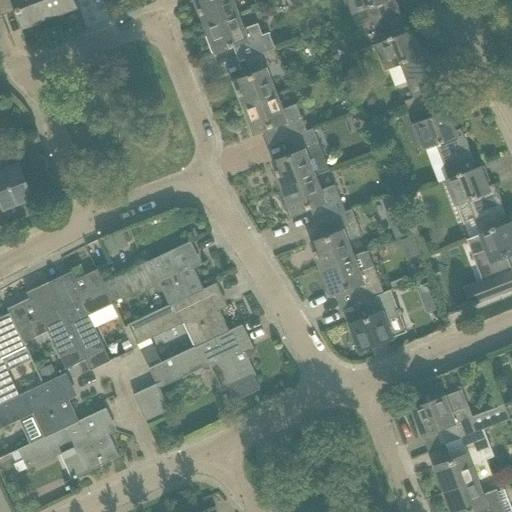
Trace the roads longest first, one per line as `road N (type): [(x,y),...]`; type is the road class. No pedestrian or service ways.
road 1 (residential): [(212,170),(156,18),(22,76)]
road 2 (residential): [(334,392),(212,170)]
road 3 (residential): [(362,383),(511,324)]
road 4 (residential): [(89,214),(22,76)]
road 5 (residential): [(73,511),(206,450)]
road 6 (residential): [(206,450),(334,392)]
road 7 (residential): [(413,511),(362,383)]
road 8 (residential): [(89,214),(212,170)]
road 9 (residential): [(511,115),(452,0)]
